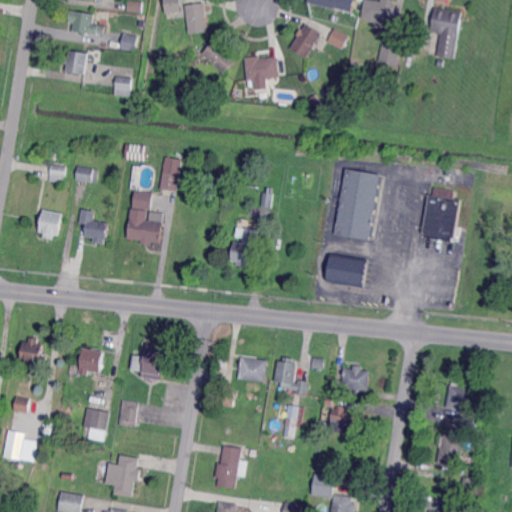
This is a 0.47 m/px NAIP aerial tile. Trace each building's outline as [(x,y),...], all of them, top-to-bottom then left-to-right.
[(142,13),(129,12),(130,0),(144,2),(142,13)] [(167,13),(165,0),(181,0),(183,11),(167,13)] [(355,0),(353,12),(336,7),(335,9),(309,2),(309,0),(355,0)] [(398,0),(395,24),(363,18),(366,0),(377,0),(383,1),(383,0),(398,0)] [(191,34),(187,5),(206,2),(210,31),(191,34)] [(455,59),(439,56),(442,33),(432,31),(436,8),(463,12),(455,59)] [(93,34),(74,31),(75,23),(72,22),(73,15),(77,16),(77,11),(96,13),(93,34)] [(308,59),(291,48),(308,23),(324,34),(308,59)] [(343,49),(329,41),(337,28),(351,36),(343,49)] [(137,51),(123,49),(125,33),(139,36),(137,51)] [(225,74),(204,53),(217,39),(238,60),(225,74)] [(398,66),(380,61),(385,44),(403,48),(398,66)] [(86,74),(67,71),(68,65),(65,64),(66,57),(69,58),(70,50),(90,53),(86,74)] [(262,59),(280,56),(282,77),(250,81),(247,57),(262,55),(262,59)] [(133,91),(117,89),(119,76),(134,78),(133,91)] [(323,109),(314,107),(316,99),(324,101),(323,109)] [(146,144),(126,143),(126,158),(146,159),(146,144)] [(68,176),(66,176),(65,183),(51,181),(53,165),(69,167),(68,176)] [(99,183),(78,179),(80,165),(102,169),(99,183)] [(179,192),(163,189),(167,165),(175,167),(174,174),(182,175),(179,192)] [(377,238),(372,237),(372,240),(338,234),(348,169),(382,174),(382,177),(387,177),(377,238)] [(456,198),(463,199),(457,239),(454,238),(454,242),(427,238),(427,233),(424,232),(430,195),(435,195),(436,188),(457,191),(456,198)] [(153,191),(135,189),(133,207),(151,208),(153,191)] [(273,208),(262,207),(264,193),(274,194),(273,208)] [(107,245),(95,243),(95,238),(87,237),(89,224),(81,223),(83,209),(97,211),(95,221),(110,223),(107,245)] [(60,236),(55,235),(54,239),(46,237),(47,233),(41,232),(45,210),(64,213),(60,236)] [(162,243),(153,242),(153,246),(142,244),(142,240),(129,238),(132,217),(165,221),(162,243)] [(254,265),(247,263),(246,267),(237,265),(237,262),(233,261),(236,242),(244,243),(246,228),(259,230),(254,265)] [(365,286),(329,280),(333,255),(369,261),(365,286)] [(40,344),(45,344),(43,355),(48,356),(47,365),(39,364),(38,370),(29,368),(30,361),(23,360),(26,340),(31,341),(32,336),(41,338),(40,344)] [(164,380),(143,377),(144,371),(133,369),(135,354),(147,356),(149,343),(170,346),(164,380)] [(102,372),(91,371),(90,375),(81,374),(85,347),(105,350),(102,372)] [(268,382),(240,378),(243,356),(271,360),(268,382)] [(295,363),(299,364),(296,382),(299,383),(300,379),(311,381),(308,396),(297,394),(298,390),(283,388),(284,382),(277,381),(280,360),(284,360),(285,356),(296,358),(295,363)] [(325,366),(314,365),(314,358),(325,359),(325,366)] [(364,370),(372,371),(370,391),(344,388),(346,368),(355,369),(355,365),(364,366),(364,370)] [(474,411),(448,407),(452,381),(465,383),(465,387),(477,389),(474,411)] [(29,419),(14,417),(19,389),(33,391),(29,419)] [(234,407),(222,405),(225,389),(237,391),(234,407)] [(335,407),(328,406),(329,397),(336,398),(335,407)] [(138,427),(121,425),(125,399),(142,402),(138,427)] [(304,423),(298,422),(296,438),(285,436),(290,404),(307,407),(304,423)] [(348,410),(366,412),(363,435),(331,431),(333,415),(335,416),(336,409),(340,410),(340,406),(348,407),(348,410)] [(107,431),(85,427),(89,408),(111,413),(107,431)] [(462,424),(448,422),(450,410),(464,412),(462,424)] [(478,430),(462,427),(464,416),(480,419),(478,430)] [(5,456),(35,460),(37,439),(24,438),(25,431),(8,429),(5,456)] [(462,466),(439,462),(442,445),(444,446),(446,433),(467,436),(462,466)] [(237,489),(219,486),(220,478),(217,478),(219,464),(223,464),(226,446),(243,449),(237,489)] [(139,468),(145,469),(142,482),(138,481),(135,497),(116,494),(118,484),(108,483),(112,462),(121,464),(122,454),(141,457),(139,468)] [(357,511),(333,511),(336,498),(317,495),(319,475),(339,478),(337,494),(355,497),(354,502),(358,503),(357,511)] [(473,485),(464,484),(465,476),(474,477),(473,485)] [(75,491),(62,489),(63,482),(76,484),(75,491)] [(82,511),(59,511),(62,492),(85,496),(82,511)] [(238,511),(219,511),(221,502),(239,505),(238,511)] [(301,511),(284,511),(286,502),(303,504),(301,511)]
